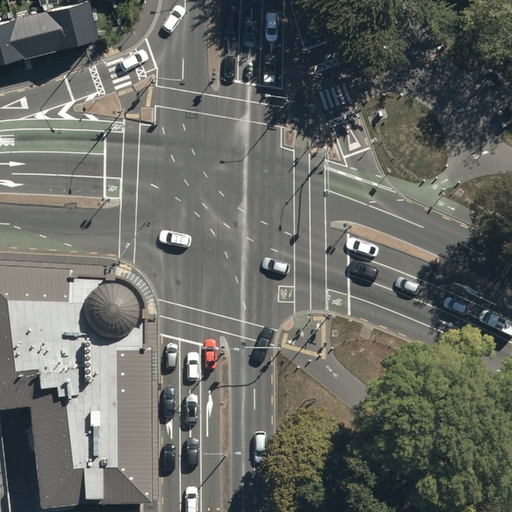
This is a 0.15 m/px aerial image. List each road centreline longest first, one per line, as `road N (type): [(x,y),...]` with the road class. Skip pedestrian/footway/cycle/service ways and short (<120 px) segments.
road 1 (secondary): [(511,346),(253,245)]
road 2 (primary): [(190,511),(187,234)]
road 3 (primary): [(253,245),(254,511)]
road 4 (secondary): [(303,0),(380,208)]
road 5 (secondary): [(0,108),(119,72),(189,19)]
road 6 (secondary): [(187,234),(0,222)]
road 7 (secondary): [(0,160),(186,169)]
road 8 (primary): [(254,0),(251,176)]
road 9 (primary): [(186,169),(189,19)]
road 10 (secondary): [(380,208),(511,268)]
road 11 (secondary): [(251,176),(380,208)]
